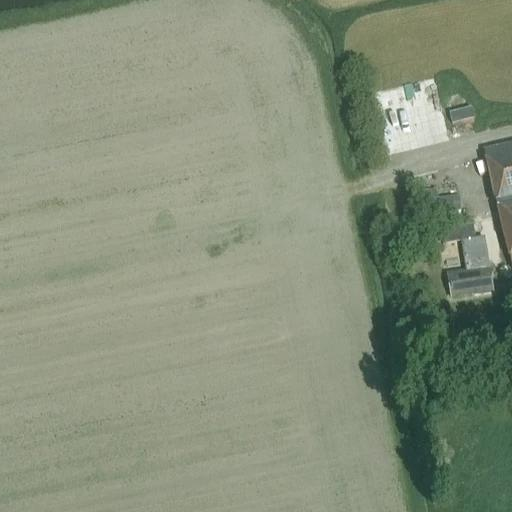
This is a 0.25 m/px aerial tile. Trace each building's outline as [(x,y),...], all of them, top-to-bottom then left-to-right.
[(474,122),(471,112),(450,117),(453,127),(474,122)] [(511,147),(485,154),(511,270),(511,147)] [(461,214),(459,200),(438,203),(437,194),(425,195),(426,204),(423,204),(424,218),(461,214)] [(473,228),(441,232),(443,247),(461,245),(475,242),(473,228)] [(475,242),(461,245),(465,276),(490,272),(485,241),(475,242)] [(493,296),(490,272),(465,276),(447,278),(451,302),(493,296)]
